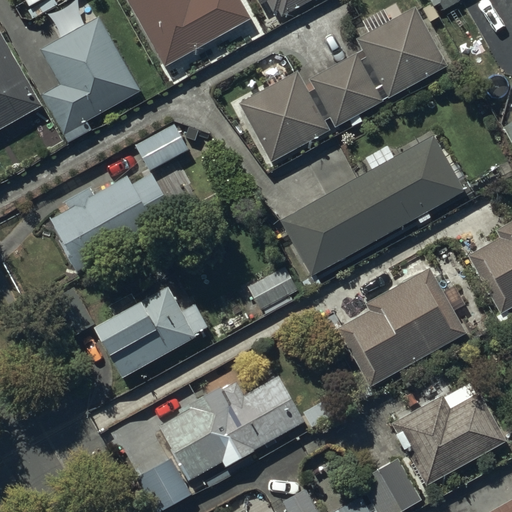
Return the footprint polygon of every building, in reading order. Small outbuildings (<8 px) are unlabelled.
[(130,0),(166,64),(248,19),(237,0),(130,0)] [(259,0),(263,5),(269,1),(275,11),(281,8),(284,13),(307,0),(259,0)] [(239,104),(271,162),(329,130),(325,122),(330,119),(335,128),(349,121),(352,127),(363,121),(359,115),(447,67),(415,8),(403,15),(396,2),(362,21),(368,33),(356,39),(362,50),(309,80),(314,89),(309,92),(297,72),(239,104)] [(138,91),(99,21),(44,51),(64,86),(45,97),(69,141),(89,130),(84,121),(138,91)] [(0,125),(36,106),(0,40),(0,125)] [(175,124),(134,146),(149,172),(189,151),(175,124)] [(511,125),(503,130),(511,145),(511,125)] [(463,193),(432,138),(283,222),(314,276),(463,193)] [(75,272),(77,271),(176,218),(152,173),(131,184),(127,176),(94,193),(91,187),(64,202),(68,210),(50,220),(68,251),(64,253),(75,272)] [(511,306),(511,225),(499,233),(504,241),(472,259),(502,312),(511,306)] [(246,287),(247,287),(260,311),(297,290),(283,266),(246,287)] [(465,335),(430,273),(370,307),(374,315),(343,333),(373,386),(465,335)] [(93,328),(94,330),(122,379),(196,337),(195,334),(208,327),(195,304),(181,311),(167,287),(137,304),(131,295),(109,308),(114,317),(93,328)] [(41,307),(61,343),(94,325),(74,289),(41,307)] [(209,488),(210,487),(263,457),(259,449),(265,446),(266,448),(277,442),(275,439),(286,433),(290,441),(309,431),(278,376),(244,395),(236,382),(221,390),(219,387),(177,410),(180,415),(157,427),(188,482),(202,474),(209,488)] [(505,444),(472,385),(396,427),(429,486),(505,444)] [(303,413),(313,431),(318,438),(343,424),(339,416),(329,398),(303,413)] [(386,511),(417,496),(395,454),(361,472),(382,511),(386,511)] [(163,511),(192,495),(171,458),(135,479),(154,511),(163,511)] [(375,511),(371,504),(367,507),(361,497),(333,511),(317,511),(305,490),(281,503),(286,511),(276,511),(274,511),(246,511),(245,508),(237,511),(375,511)]
